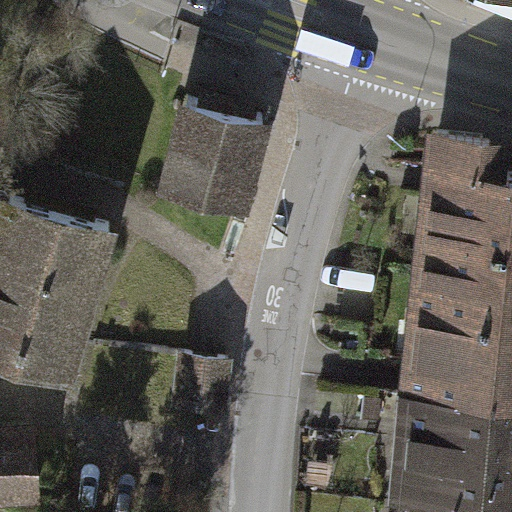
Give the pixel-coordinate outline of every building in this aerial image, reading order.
[(264,125),(187,108),(167,198),(245,215),(264,125)] [(499,142),(434,135),(407,390),(511,400),(511,175),(496,174),(499,142)] [(118,234),(0,202),(0,365),(77,386),(118,234)] [(228,354),(183,349),(177,401),(222,406),(228,354)] [(511,511),(511,400),(407,390),(404,426),(397,511),(511,511)] [(37,418),(0,421),(0,500),(44,497),(37,418)]
